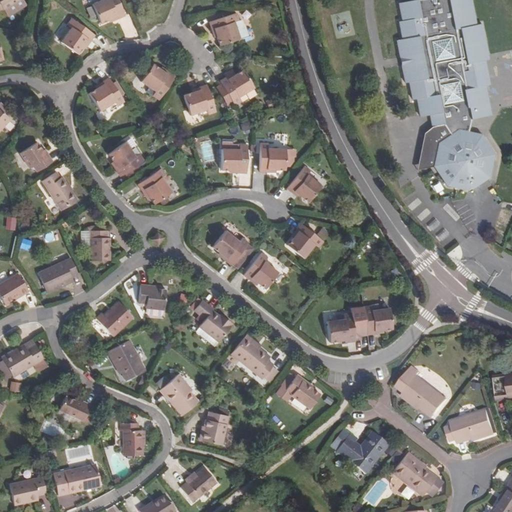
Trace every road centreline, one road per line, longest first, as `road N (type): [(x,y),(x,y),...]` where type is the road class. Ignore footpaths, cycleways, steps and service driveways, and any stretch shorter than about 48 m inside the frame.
road 1 (residential): [(170,248),(305,355),(339,367),(394,353),(437,303)]
road 2 (residential): [(84,511),(154,465),(167,446),(164,428),(150,410),(70,370),(52,344),(48,311)]
road 3 (tertiary): [(296,0),(330,116),(383,210)]
road 4 (residential): [(59,103),(68,144),(143,230)]
road 5 (residential): [(167,25),(157,41),(85,68),(59,103)]
road 6 (residential): [(278,212),(256,195),(219,197),(165,229)]
